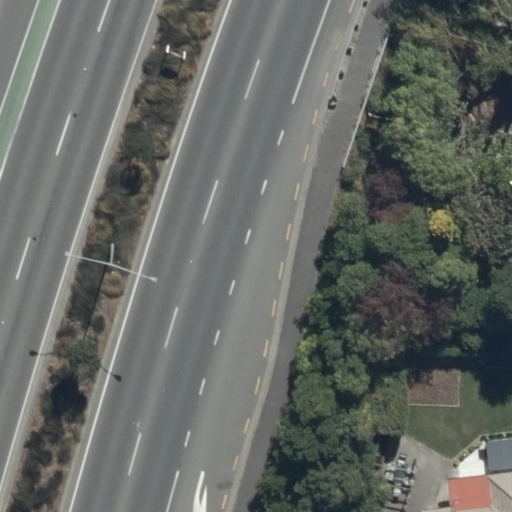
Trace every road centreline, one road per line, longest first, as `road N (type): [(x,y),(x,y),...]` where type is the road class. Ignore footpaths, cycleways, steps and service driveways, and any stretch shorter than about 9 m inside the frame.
road 1 (secondary): [(284,0),(121,511)]
road 2 (secondary): [(0,240),(77,0)]
